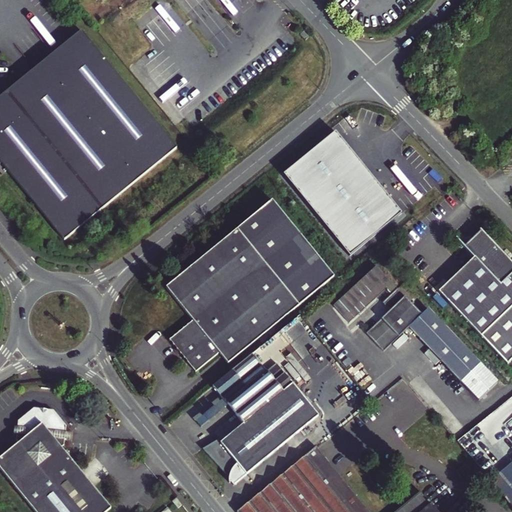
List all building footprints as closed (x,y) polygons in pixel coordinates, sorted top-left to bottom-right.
[(79,31),(0,96),(0,163),(63,240),(175,148),(79,31)] [(385,163),(357,186),(382,217),(411,194),(385,163)] [(511,258),(479,223),(460,241),(472,253),(436,287),(479,333),(511,302),(511,267),(511,266),(511,265),(511,258)] [(194,321),(169,340),(178,351),(180,354),(196,373),(220,354),(228,364),(300,307),(238,231),(167,288),(194,321)] [(377,267),(334,306),(349,323),(387,289),(392,295),(383,303),(390,311),(366,333),(384,351),(409,327),(481,400),(499,381),(428,309),(422,315),(377,267)] [(511,350),(511,302),(479,333),(503,359),(511,350)] [(213,386),(212,387),(243,425),(292,385),(276,364),(266,372),(251,354),(213,386)] [(243,425),(221,443),(205,456),(226,480),(227,484),(230,484),(232,486),(317,417),(318,416),(301,395),(292,385),(243,425)] [(106,511),(111,509),(68,457),(69,453),(65,453),(61,448),(64,446),(64,440),(65,432),(66,427),(53,412),(48,411),(43,415),(39,410),(33,410),(17,422),(16,426),(15,434),(14,440),(17,443),(0,456),(0,471),(24,501),(25,500),(34,511),(106,511)] [(202,451),(205,456),(221,443),(220,442),(202,451)] [(370,511),(316,448),(237,511),(455,511),(451,506),(443,511),(437,511),(435,509),(431,511),(370,511)] [(511,484),(500,494),(511,508),(511,484)]
